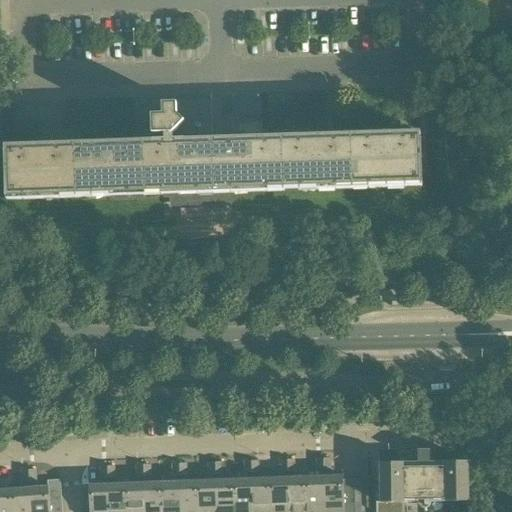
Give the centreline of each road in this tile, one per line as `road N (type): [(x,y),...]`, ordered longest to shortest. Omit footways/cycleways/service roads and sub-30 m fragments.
road 1 (secondary): [(0,334),(171,341),(511,334)]
road 2 (residential): [(511,434),(70,446)]
